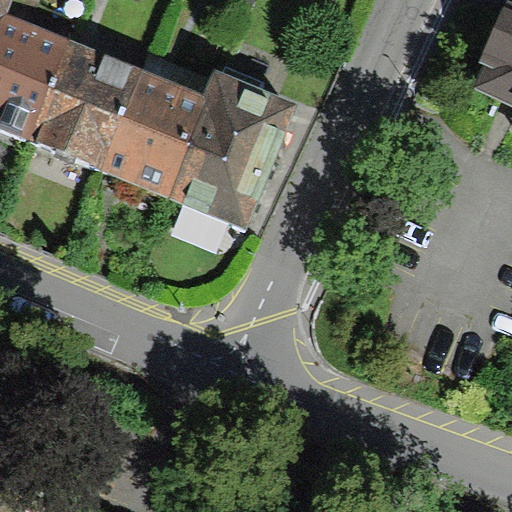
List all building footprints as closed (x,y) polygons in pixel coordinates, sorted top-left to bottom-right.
[(0,57),(13,25),(0,20),(0,57)] [(511,127),(511,23),(472,109),(511,127)] [(88,56),(13,25),(0,57),(0,161),(38,177),(88,56)] [(96,59),(88,56),(38,177),(106,204),(155,83),(96,59)] [(241,118),(155,83),(106,204),(191,239),(241,118)] [(42,511),(0,496),(0,511),(42,511)]
